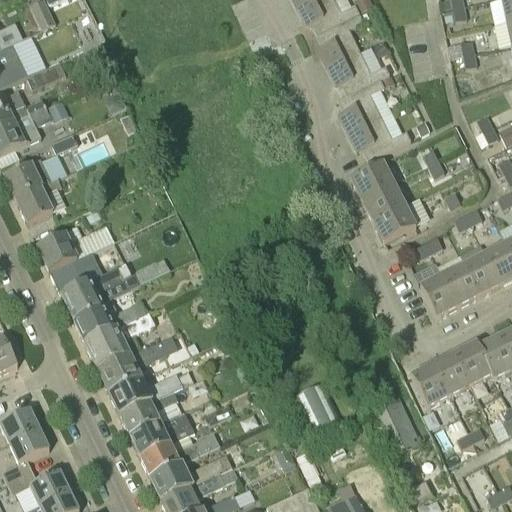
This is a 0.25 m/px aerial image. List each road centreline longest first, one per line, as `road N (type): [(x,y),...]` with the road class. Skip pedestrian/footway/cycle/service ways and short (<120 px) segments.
road 1 (residential): [(511,300),(423,351),(407,348),(324,162),(326,126),(264,0)]
road 2 (residential): [(127,511),(58,373)]
road 3 (residential): [(58,373),(0,240)]
